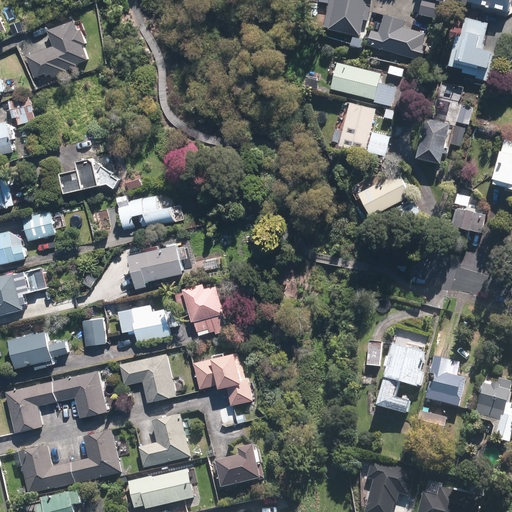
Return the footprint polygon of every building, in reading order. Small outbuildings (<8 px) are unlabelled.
[(371,0),(328,0),(323,26),(328,27),(328,28),(360,35),(363,18),(368,19),(371,0)] [(422,0),(420,14),(440,19),(444,2),(449,3),(449,0),(422,0)] [(465,0),(466,1),(508,11),(510,0),(465,0)] [(366,44),(422,59),(426,44),(421,43),(424,31),(402,25),(404,18),(383,13),(378,30),(370,28),(366,44)] [(491,81),(498,54),(481,50),(483,42),(481,42),(486,21),(462,15),(458,34),(453,33),(446,64),(461,67),(460,71),(474,74),(474,77),(491,81)] [(78,30),(74,21),(47,31),(53,47),(27,56),(35,78),(45,74),(46,76),(51,74),(52,78),(68,72),(67,70),(79,65),(78,64),(89,60),(83,44),(86,43),(81,29),(78,30)] [(391,107),(396,87),(380,83),(382,73),(339,62),(332,88),(375,99),(374,103),(391,107)] [(317,89),(319,79),(306,76),(303,86),(317,89)] [(36,120),(30,96),(9,100),(13,117),(18,116),(19,124),(36,120)] [(338,145),(365,152),(376,108),(349,102),(338,145)] [(457,121),(469,125),(474,107),(461,103),(457,121)] [(438,119),(448,121),(451,109),(440,107),(438,119)] [(415,157),(438,163),(448,124),(424,118),(415,157)] [(0,121),(0,153),(14,151),(12,138),(15,137),(12,125),(9,125),(8,119),(0,121)] [(390,136),(372,132),(367,152),(385,156),(390,136)] [(511,140),(504,138),(501,150),(498,149),(491,178),(493,178),(492,183),(511,188),(511,140)] [(66,191),(105,182),(108,182),(116,187),(123,175),(101,162),(97,169),(94,159),(90,157),(77,160),(78,168),(61,171),(66,191)] [(14,203),(7,173),(7,171),(0,172),(0,207),(6,205),(6,204),(14,203)] [(370,216),(409,196),(397,173),(358,193),(370,216)] [(148,227),(176,221),(172,205),(158,208),(156,197),(118,205),(123,229),(133,227),(130,216),(139,214),(141,226),(148,225),(148,227)] [(413,198),(395,207),(405,226),(423,217),(413,198)] [(481,213),(481,210),(467,206),(466,210),(456,207),(452,225),(484,233),(489,215),(481,213)] [(30,240),(57,234),(52,212),(25,218),(30,240)] [(0,264),(27,258),(24,244),(13,247),(10,230),(0,232),(0,264)] [(183,272),(176,243),(127,255),(135,289),(147,286),(146,281),(183,272)] [(216,258),(202,261),(204,270),(218,267),(216,258)] [(33,276),(45,273),(43,267),(32,269),(33,276)] [(20,294),(14,272),(0,275),(0,314),(23,309),(22,303),(27,302),(25,293),(20,294)] [(48,293),(43,274),(34,276),(39,295),(48,293)] [(205,287),(204,283),(182,288),(183,292),(176,294),(180,310),(187,308),(191,322),(193,321),(197,335),(214,331),(215,333),(224,331),(222,323),(223,323),(221,314),(223,313),(216,285),(205,287)] [(152,312),(150,305),(118,312),(123,333),(136,330),(138,342),(171,335),(169,327),(165,309),(152,312)] [(107,343),(104,318),(83,321),(86,346),(107,343)] [(32,334),(30,328),(19,330),(21,336),(10,339),(18,367),(54,358),(54,356),(69,352),(66,340),(57,343),(56,339),(50,341),(47,330),(32,334)] [(370,342),(368,366),(381,368),(384,343),(370,342)] [(422,387),(425,374),(421,373),(426,355),(393,346),(376,407),(407,415),(410,402),(396,398),(400,383),(417,388),(418,386),(422,387)] [(236,353),(193,363),(199,389),(215,385),(216,388),(226,386),(230,406),(253,400),(248,378),(244,379),(241,364),(239,365),(236,353)] [(147,402),(176,396),(167,354),(120,364),(125,385),(142,381),(147,402)] [(460,408),(466,380),(454,377),(457,363),(435,357),(431,375),(435,376),(434,382),(431,382),(427,400),(460,408)] [(5,392),(14,432),(42,426),(37,405),(75,397),(79,417),(107,411),(97,370),(5,392)] [(363,373),(363,384),(371,385),(373,374),(363,373)] [(511,403),(511,404),(508,403),(511,391),(500,388),(501,384),(493,382),(492,386),(484,384),(476,414),(501,420),(496,439),(511,443),(511,438),(511,403)] [(448,418),(422,412),(417,430),(443,437),(448,418)] [(143,469),(190,458),(180,416),(151,423),(156,444),(139,448),(143,469)] [(121,474),(112,433),(84,439),(88,459),(51,468),(47,447),(19,454),(28,494),(121,474)] [(220,490),(263,480),(260,465),(256,466),(252,447),(236,450),(238,457),(214,463),(220,490)] [(409,498),(411,491),(416,472),(371,462),(367,480),(373,482),(364,511),(392,511),(395,505),(397,505),(400,496),(409,498)] [(145,511),(194,499),(187,470),(154,478),(154,476),(128,482),(134,509),(145,507),(145,511)] [(478,511),(482,498),(440,488),(437,496),(423,493),(418,511),(478,511)] [(81,504),(78,492),(71,494),(71,493),(42,500),(44,505),(37,507),(38,511),(75,511),(74,506),(81,504)]
